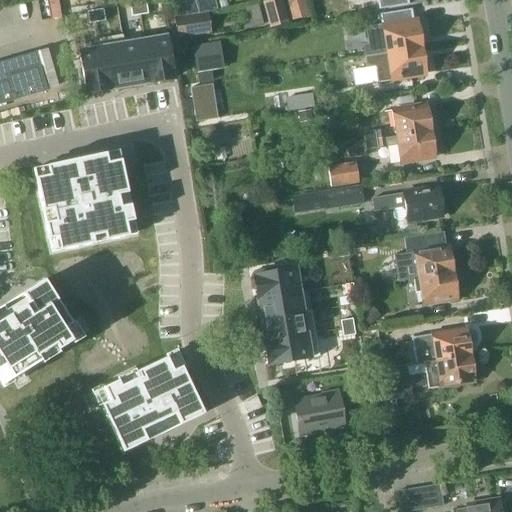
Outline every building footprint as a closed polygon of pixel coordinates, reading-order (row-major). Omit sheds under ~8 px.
[(68,0),(59,0),(61,10),(70,9),(68,0)] [(78,0),(68,0),(70,9),(80,7),(78,0)] [(184,3),(188,15),(197,14),(193,0),(184,3)] [(271,0),(263,2),(270,28),(288,24),(282,0),(271,0)] [(377,0),(379,10),(408,5),(407,0),(377,0)] [(147,2),(138,4),(140,15),(149,14),(147,2)] [(138,4),(128,5),(130,17),(140,15),(138,4)] [(258,4),(244,8),(249,24),(250,28),(263,25),(258,4)] [(369,45),(363,46),(364,57),(421,48),(419,36),(421,33),(420,27),(417,25),(417,22),(413,23),(411,10),(380,14),(382,26),(366,28),(369,45)] [(177,39),(179,38),(211,33),(208,12),(174,18),(177,39)] [(166,38),(144,41),(151,82),(173,78),(166,38)] [(144,41),(123,45),(130,86),(151,82),(144,41)] [(192,46),(196,72),(198,83),(212,80),(210,70),(222,68),(218,42),(192,46)] [(123,45),(101,49),(108,89),(130,86),(123,45)] [(421,48),(364,57),(366,68),(375,66),(377,81),(425,74),(424,70),(426,68),(425,62),(423,60),(421,48)] [(101,49),(79,52),(86,93),(108,89),(101,49)] [(36,52),(0,62),(0,104),(48,91),(36,52)] [(212,85),(190,88),(192,99),(194,111),(195,122),(217,119),(212,85)] [(294,112),(312,109),(311,107),(313,107),(311,93),(285,97),(287,111),(294,110),(294,112)] [(391,112),(395,137),(429,132),(425,107),(391,112)] [(310,110),(298,113),(299,121),(311,119),(310,110)] [(375,141),(385,139),(387,139),(387,138),(385,130),(375,131),(375,132),(364,133),(366,150),(376,148),(375,141)] [(375,141),(376,148),(396,145),(399,162),(433,157),(429,132),(395,137),(387,138),(387,139),(385,139),(375,141)] [(58,164),(33,169),(42,212),(52,210),(55,222),(45,224),(48,240),(56,238),(59,251),(93,244),(92,237),(103,235),(105,242),(128,237),(125,223),(133,222),(129,206),(119,208),(117,196),(127,194),(118,151),(82,159),(83,162),(59,167),(58,164)] [(357,183),(354,164),(327,168),(330,187),(357,183)] [(325,191),(291,196),(294,214),(325,209),(325,210),(327,210),(363,204),(360,185),(325,191)] [(441,217),(437,188),(371,199),(373,212),(404,208),(406,222),(441,217)] [(441,233),(404,239),(406,254),(444,248),(441,233)] [(349,247),(339,249),(340,257),(350,255),(349,247)] [(406,254),(392,256),(396,282),(418,278),(452,273),(452,270),(454,267),(453,261),(450,259),(448,247),(444,248),(406,254)] [(294,269),(253,276),(257,299),(298,293),(294,269)] [(452,273),(418,278),(422,304),(457,299),(455,286),(456,284),(455,278),(453,276),(452,273)] [(3,306),(0,307),(0,379),(3,385),(78,338),(43,281),(21,295),(24,299),(6,311),(3,306)] [(354,283),(344,285),(346,293),(356,291),(354,283)] [(298,293),(257,299),(261,321),(302,314),(302,313),(298,293)] [(369,325),(380,316),(371,306),(361,315),(369,325)] [(302,314),(261,321),(265,342),(315,334),(311,311),(302,313),(302,314)] [(353,319),(343,321),(344,328),(354,327),(353,319)] [(354,327),(344,328),(345,336),(355,335),(354,327)] [(466,329),(412,338),(416,364),(424,362),(470,355),(468,343),(470,341),(469,335),(466,333),(466,329)] [(315,334),(265,342),(269,366),(319,357),(315,334)] [(369,370),(385,368),(382,350),(366,352),(369,370)] [(116,381),(93,393),(122,453),(161,434),(158,429),(177,420),(179,425),(202,414),(173,354),(151,365),(151,364),(134,373),(135,373),(138,378),(119,387),(116,381)] [(470,355),(424,362),(428,388),(474,381),(473,378),(475,375),(474,369),(471,367),(470,355)] [(412,398),(406,365),(385,368),(390,401),(412,398)] [(376,403),(390,401),(385,368),(369,371),(376,403)] [(300,434),(343,426),(337,392),(322,394),(323,397),(294,403),(300,434)] [(256,397),(242,404),(246,413),(261,407),(256,397)] [(409,511),(443,506),(440,485),(398,492),(401,511),(409,511)] [(499,511),(498,507),(492,508),(491,502),(466,506),(466,509),(456,511),(499,511)]
